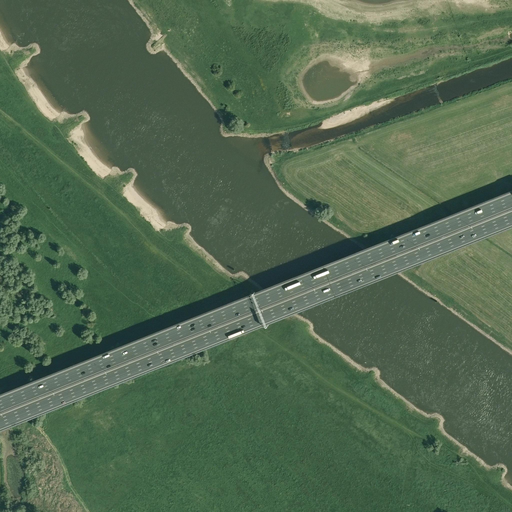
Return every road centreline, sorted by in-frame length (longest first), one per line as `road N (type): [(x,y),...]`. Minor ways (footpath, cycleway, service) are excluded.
road 1 (motorway): [(511,199),(0,404)]
road 2 (motorway): [(0,421),(511,217)]
road 3 (track): [(0,105),(151,246),(219,296)]
